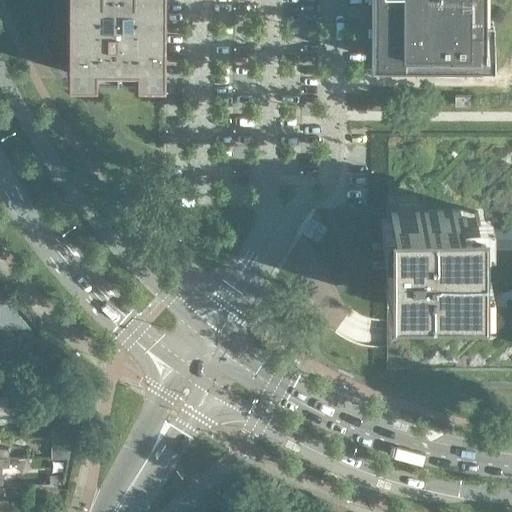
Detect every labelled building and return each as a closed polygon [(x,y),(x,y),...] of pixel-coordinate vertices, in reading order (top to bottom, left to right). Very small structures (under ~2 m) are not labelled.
[(65,0),(66,72),(162,72),(162,53),(163,53),(163,51),(162,51),(162,41),(163,41),(163,39),(162,39),(162,28),(163,28),(163,27),(162,26),(162,16),(163,16),(163,14),(162,14),(162,3),(163,3),(163,2),(162,2),(162,0),(65,0)] [(373,0),(373,57),(477,58),(477,0),(373,0)] [(469,95),(454,95),(454,104),(469,104),(469,95)] [(387,195),(386,195),(386,335),(386,369),(511,368),(511,136),(387,137),(387,195)] [(0,326),(30,326),(8,300),(0,300),(0,326)] [(0,403),(9,404),(9,394),(0,394),(0,403)] [(9,404),(0,403),(0,413),(9,413),(9,404)] [(0,455),(9,456),(9,447),(0,447),(0,455)] [(9,456),(0,455),(0,465),(9,465),(9,456)] [(29,474),(20,473),(19,482),(29,482),(29,474)] [(0,507),(8,508),(8,499),(0,498),(0,507)]
